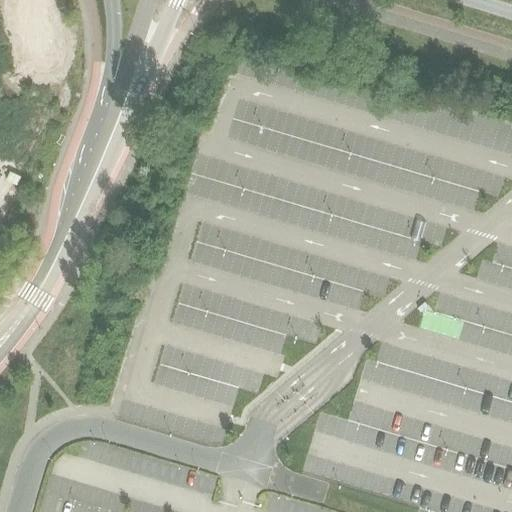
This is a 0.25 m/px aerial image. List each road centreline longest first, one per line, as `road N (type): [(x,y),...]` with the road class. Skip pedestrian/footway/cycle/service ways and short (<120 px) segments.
road 1 (tertiary): [(0,344),(44,280),(91,183)]
road 2 (secondary): [(109,0),(107,100),(91,183)]
road 3 (tertiary): [(91,183),(137,68)]
